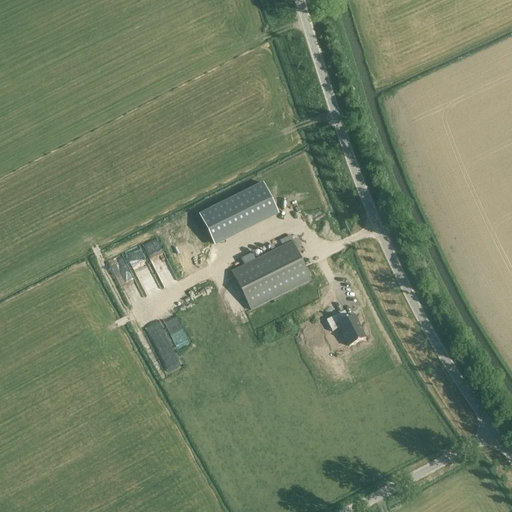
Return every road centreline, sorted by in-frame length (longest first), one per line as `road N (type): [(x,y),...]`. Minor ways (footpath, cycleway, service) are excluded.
road 1 (unclassified): [(494,432),(435,342),(377,227),(299,0)]
road 2 (unclassified): [(349,511),(494,432)]
